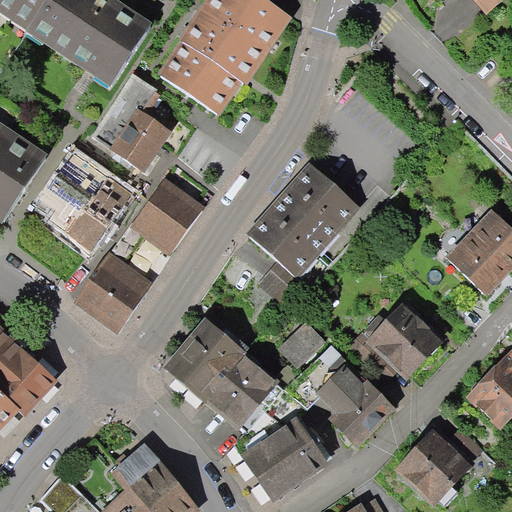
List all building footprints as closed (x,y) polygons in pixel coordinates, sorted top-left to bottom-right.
[(59,0),(0,0),(0,18),(33,40),(59,0)] [(111,0),(59,0),(33,40),(117,94),(159,31),(111,0)] [(298,23),(262,0),(212,0),(160,80),(223,121),(245,87),(253,92),(298,23)] [(511,0),(472,0),(491,21),(511,2),(511,0)] [(186,113),(133,79),(95,140),(148,174),(186,113)] [(44,152),(0,124),(0,220),(1,221),(44,152)] [(137,203),(76,159),(43,206),(59,217),(53,225),(97,258),(137,203)] [(257,232),(306,275),(362,212),(314,169),(257,232)] [(207,211),(167,184),(132,236),(172,263),(207,211)] [(459,256),(493,291),(511,272),(511,224),(503,214),(459,256)] [(76,301),(124,336),(153,296),(104,261),(76,301)] [(276,266),(257,286),(287,315),(306,294),(276,266)] [(414,378),(452,343),(413,301),(375,336),(414,378)] [(215,321),(172,368),(242,433),(285,386),(215,321)] [(311,326),(281,350),(299,371),(328,346),(311,326)] [(55,379),(0,327),(0,381),(28,408),(55,379)] [(511,425),(511,350),(467,397),(505,433),(511,425)] [(352,366),(325,393),(345,413),(334,424),(362,451),(406,406),(376,378),(370,384),(352,366)] [(0,435),(28,408),(0,381),(0,435)] [(309,421),(250,457),(278,502),(337,465),(309,421)] [(479,471),(436,429),(396,469),(439,511),(479,471)] [(196,511),(144,442),(111,472),(126,488),(100,511),(196,511)] [(100,511),(62,473),(39,499),(52,511),(100,511)]
